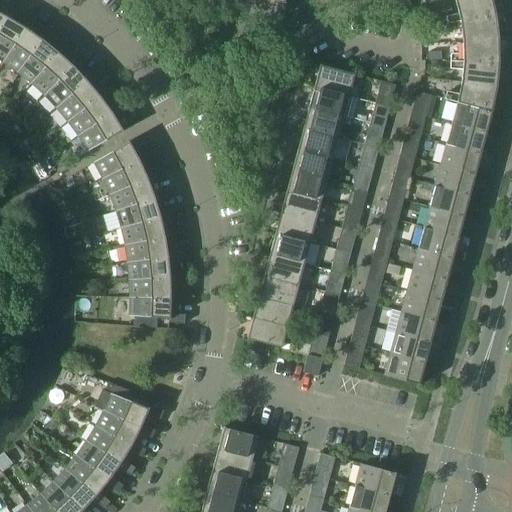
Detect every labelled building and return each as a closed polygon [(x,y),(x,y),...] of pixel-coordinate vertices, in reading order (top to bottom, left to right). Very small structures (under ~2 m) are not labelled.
[(0,0),(0,33),(8,18),(5,16),(0,13),(0,0)] [(447,16),(449,23),(508,13),(504,0),(500,0),(501,5),(494,7),(492,0),(461,0),(456,2),(459,13),(447,16)] [(0,33),(0,60),(4,62),(26,28),(22,26),(12,20),(19,7),(12,3),(5,16),(8,18),(0,33)] [(462,29),(463,42),(499,39),(497,23),(505,22),(506,28),(510,28),(508,13),(449,23),(450,31),(462,29)] [(4,62),(18,72),(42,40),(39,37),(30,31),(37,19),(30,14),(22,26),(26,28),(4,62)] [(18,72),(32,83),(58,53),(55,50),(46,43),(52,35),(55,31),(48,26),(39,37),(42,40),(18,72)] [(32,83),(45,95),(73,66),(70,63),(62,56),(71,45),(64,39),(55,50),(58,53),(32,83)] [(452,54),(452,62),(511,64),(511,48),(507,49),(507,55),(499,55),(499,39),(463,42),(464,54),(452,54)] [(442,52),(429,52),(430,60),(443,60),(442,52)] [(45,95),(57,108),(87,81),(84,78),(76,69),(87,59),(80,53),(70,63),(73,66),(45,95)] [(463,70),(462,82),(497,88),(499,72),(506,72),(506,78),(510,79),(511,64),(452,62),(451,69),(463,70)] [(321,64),(315,87),(357,98),(360,86),(353,84),(355,75),(322,66),(322,65),(321,64)] [(57,108),(68,122),(100,97),(97,93),(90,84),(101,75),(95,68),(84,78),(87,81),(57,108)] [(446,99),(458,103),(492,112),(504,115),(507,100),(503,99),(502,105),(494,103),(497,88),(462,82),(459,94),(448,92),(446,99)] [(68,122),(79,136),(112,113),(110,110),(103,100),(114,91),(109,84),(97,93),(100,97),(68,122)] [(315,87),(309,108),(344,117),(352,119),(357,98),(315,87)] [(417,92),(415,101),(429,105),(432,96),(417,92)] [(376,103),(390,107),(393,98),(378,94),(376,103)] [(112,113),(79,136),(88,152),(122,131),(123,132),(124,132),(115,117),(127,109),(122,101),(110,110),(112,113)] [(458,103),(452,124),(487,133),(492,112),(458,103)] [(309,108),(304,129),(338,138),(344,117),(309,108)] [(370,124),(385,128),(387,119),(372,115),(370,124)] [(452,124),(447,145),(481,154),(487,133),(452,124)] [(408,125),(406,134),(421,138),(423,129),(408,125)] [(304,129),(298,150),(333,159),(338,138),(304,129)] [(421,138),(406,134),(404,142),(418,146),(421,138)] [(364,145),(379,149),(382,140),(367,136),(364,145)] [(94,163),(103,179),(140,161),(142,165),(155,158),(151,150),(138,157),(129,142),(128,142),(129,143),(94,163)] [(447,145),(441,165),(476,175),(481,154),(447,145)] [(298,150),(292,171),(327,180),(333,159),(298,150)] [(361,157),(359,166),(374,170),(376,161),(361,157)] [(103,179),(110,194),(148,179),(150,183),(163,178),(160,170),(146,175),(142,165),(140,161),(103,179)] [(441,165),(435,186),(470,195),(476,175),(441,165)] [(397,167),(395,175),(410,179),(412,171),(397,167)] [(292,171),(287,191),(322,201),(327,180),(292,171)] [(410,179),(395,175),(393,184),(407,188),(410,179)] [(356,178),(353,187),(368,191),(370,182),(356,178)] [(110,194),(117,211),(155,198),(156,203),(170,198),(168,190),(154,194),(150,183),(148,179),(110,194)] [(435,186),(430,207),(465,216),(470,195),(435,186)] [(287,191),(281,213),(316,222),(322,201),(287,191)] [(389,196),(384,217),(398,221),(404,200),(389,196)] [(117,211),(103,215),(108,232),(122,228),(161,218),(162,222),(176,218),(174,210),(160,214),(156,203),(155,198),(117,211)] [(348,208),(362,211),(365,203),(350,199),(348,208)] [(430,207),(424,228),(459,237),(465,216),(430,207)] [(281,213),(276,234),(310,243),(316,222),(281,213)] [(384,217),(378,238),(393,242),(398,221),(384,217)] [(122,228),(126,245),(165,238),(166,242),(180,239),(179,230),(164,233),(162,222),(161,218),(122,228)] [(344,220),(342,229),(357,233),(359,224),(344,220)] [(424,228),(419,249),(453,258),(459,237),(424,228)] [(276,234),(270,255),(305,264),(310,243),(276,234)] [(126,245),(128,263),(168,258),(169,262),(183,260),(182,251),(168,253),(166,242),(165,238),(126,245)] [(378,238),(372,259),(387,263),(393,242),(378,238)] [(353,245),(339,241),(336,250),(351,254),(353,245)] [(419,249),(413,270),(448,279),(453,258),(419,249)] [(82,255),(73,256),(75,270),(84,268),(82,255)] [(270,255),(265,275),(299,285),(305,264),(270,255)] [(128,263),(130,281),(170,277),(170,282),(185,281),(185,272),(170,273),(169,262),(168,258),(128,263)] [(372,259),(367,280),(382,284),(387,263),(372,259)] [(331,271),(345,275),(348,266),(333,262),(331,271)] [(413,270),(408,291),(442,300),(448,279),(413,270)] [(265,275),(259,296),(294,305),(299,285),(265,275)] [(130,281),(130,299),(171,298),(171,302),(186,302),(186,294),(171,293),(170,282),(170,277),(130,281)] [(367,280),(361,301),(376,305),(382,284),(367,280)] [(325,292),(340,296),(342,287),(328,283),(325,292)] [(408,291),(402,312),(437,321),(442,300),(408,291)] [(259,296),(253,317),(288,326),(294,305),(259,296)] [(171,298),(130,299),(130,317),(169,319),(169,323),(185,324),(185,315),(171,314),(171,302),(171,298)] [(376,305),(361,301),(356,322),(370,326),(376,305)] [(322,304),(320,313),(334,317),(337,308),(322,304)] [(402,312),(396,333),(431,342),(437,321),(402,312)] [(288,326),(253,317),(247,340),(249,340),(249,339),(282,348),(288,326)] [(356,322),(350,343),(365,347),(370,326),(356,322)] [(314,334),(329,337),(331,329),(316,325),(314,334)] [(396,333),(391,354),(425,363),(431,342),(396,333)] [(365,347),(350,343),(345,364),(359,368),(365,347)] [(311,345),(308,355),(323,359),(326,349),(311,345)] [(425,363),(391,354),(385,375),(418,384),(418,385),(419,386),(425,363)] [(323,359),(308,355),(303,373),(318,376),(323,359)] [(103,390),(95,406),(104,411),(141,428),(143,424),(147,414),(161,419),(164,411),(150,405),(148,409),(130,402),(134,394),(134,393),(109,382),(107,386),(104,391),(103,390)] [(104,411),(96,426),(132,446),(134,442),(139,432),(152,438),(156,431),(143,424),(141,428),(104,411)] [(96,426),(87,441),(121,464),(123,460),(129,450),(142,457),(146,450),(134,442),(132,446),(96,426)] [(224,427),(218,450),(253,459),(259,437),(225,428),(225,427),(224,427)] [(87,441),(77,456),(109,480),(112,477),(118,467),(131,475),(136,468),(123,460),(121,464),(87,441)] [(218,450),(213,470),(247,480),(253,459),(218,450)] [(77,456),(66,470),(97,496),(99,493),(107,484),(118,492),(124,485),(112,477),(109,480),(77,456)] [(279,466),(293,470),(296,461),(281,457),(279,466)] [(361,464),(356,486),(390,495),(396,473),(395,472),(395,473),(361,464)] [(317,466),(315,475),(329,479),(332,470),(317,466)] [(66,470),(54,482),(83,511),(86,508),(94,499),(105,509),(110,502),(99,493),(97,496),(66,470)] [(213,470),(207,491),(242,501),(247,480),(213,470)] [(329,479),(315,475),(313,484),(327,488),(329,479)] [(273,487),(288,491),(290,482),(276,478),(273,487)] [(54,482),(41,495),(56,511),(90,511),(86,508),(83,511),(54,482)] [(356,486),(350,507),(369,511),(385,511),(390,495),(356,486)] [(207,491),(201,511),(238,511),(242,501),(207,491)] [(56,511),(41,495),(28,506),(32,511),(56,511)] [(268,508),(282,511),(285,503),(270,499),(268,508)]
